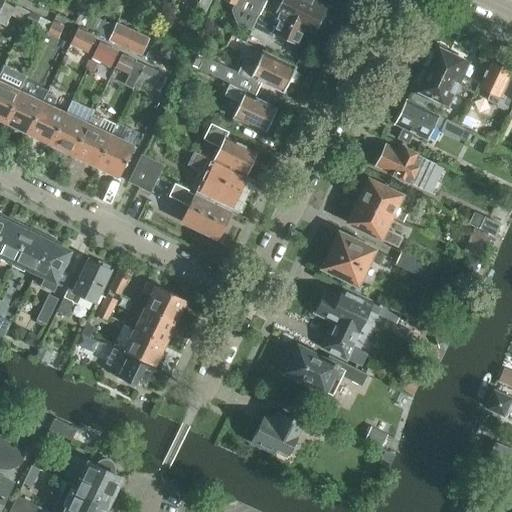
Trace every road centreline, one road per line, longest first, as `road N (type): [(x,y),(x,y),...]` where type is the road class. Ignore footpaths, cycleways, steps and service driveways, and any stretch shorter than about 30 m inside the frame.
road 1 (residential): [(241,296),(391,0)]
road 2 (residential): [(241,296),(0,179)]
